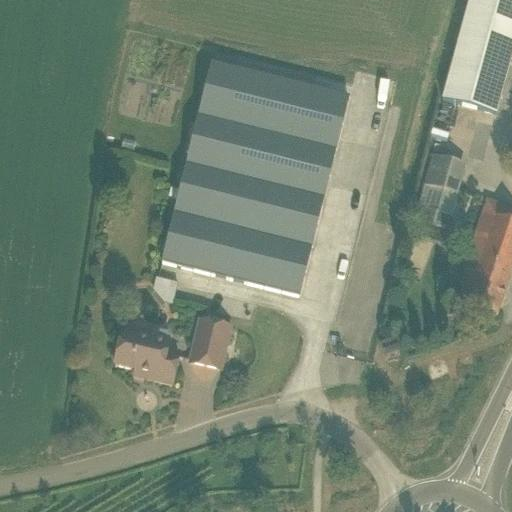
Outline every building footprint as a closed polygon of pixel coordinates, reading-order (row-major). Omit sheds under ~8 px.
[(511,0),(468,0),(441,102),(441,103),(495,118),(511,55),(511,0)] [(160,265),(298,299),(334,154),(348,100),(210,66),(196,120),(190,143),(160,265)] [(444,232),(455,195),(424,186),(413,223),(444,232)] [(495,318),(496,318),(511,271),(511,211),(487,203),(452,304),(495,318)] [(156,279),(151,299),(173,305),(178,285),(156,279)] [(200,324),(190,365),(220,372),(230,331),(200,324)] [(122,337),(115,368),(147,375),(146,381),(172,387),(179,356),(165,353),(167,343),(149,339),(148,343),(122,337)] [(393,342),(380,346),(385,360),(398,355),(393,342)]
